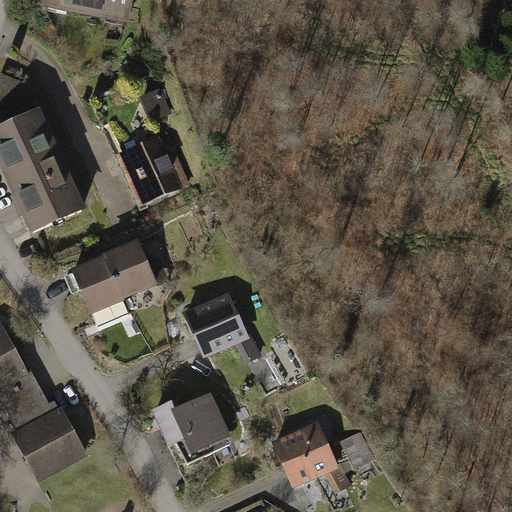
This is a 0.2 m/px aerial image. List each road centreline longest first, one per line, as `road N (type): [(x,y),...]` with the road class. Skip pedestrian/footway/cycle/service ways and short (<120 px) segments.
road 1 (residential): [(172,511),(130,437),(0,250)]
road 2 (track): [(511,210),(409,0)]
